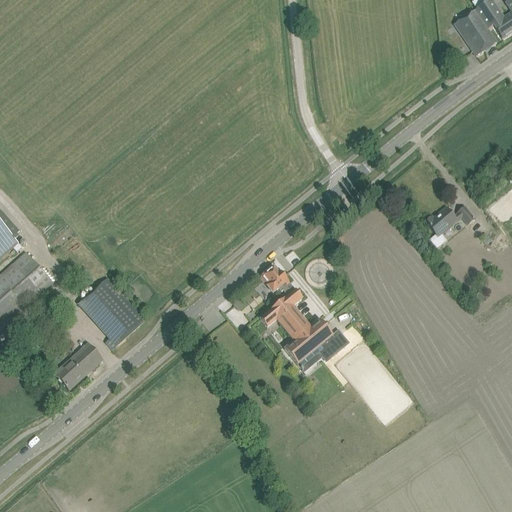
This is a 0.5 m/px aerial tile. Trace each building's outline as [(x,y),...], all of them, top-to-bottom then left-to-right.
[(502,41),(511,33),(511,0),(509,0),(505,3),(511,12),(511,14),(504,19),(491,1),(474,12),(488,31),(493,28),(502,41)] [(497,44),(488,31),(474,12),(454,26),(476,58),(497,44)] [(511,181),(485,204),(504,227),(511,219),(511,181)] [(432,218),(426,223),(428,225),(428,226),(434,233),(436,236),(429,242),(436,251),(447,242),(442,236),(461,220),(467,227),(475,220),(472,217),(466,209),(459,215),(459,216),(454,219),(447,210),(434,221),(432,218)] [(0,331),(53,284),(25,253),(0,275),(0,261),(13,250),(18,245),(0,224),(0,331)] [(494,247),(484,255),(508,284),(511,280),(511,242),(499,253),(494,247)] [(18,245),(13,250),(17,254),(22,249),(18,245)] [(283,292),(288,298),(295,292),(281,274),(279,276),(273,270),(261,280),(273,294),(278,290),(281,294),(283,292)] [(77,307),(108,341),(105,344),(112,352),(145,322),(118,291),(107,280),(77,307)] [(270,313),(260,321),(266,329),(267,330),(277,322),(293,342),(284,349),(291,358),(297,366),(315,351),(323,360),(326,363),(329,360),(335,355),(347,345),(337,332),(332,337),(326,329),(319,321),(310,329),(293,308),(302,300),(295,292),(288,298),(270,313)] [(358,321),(354,324),(361,332),(364,329),(358,321)] [(55,376),(69,391),(102,362),(88,346),(55,376)]
